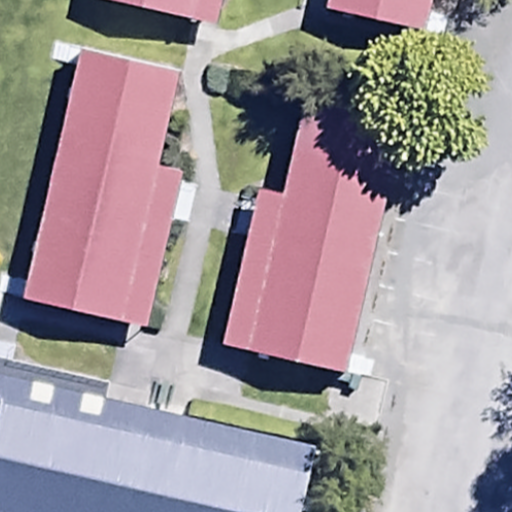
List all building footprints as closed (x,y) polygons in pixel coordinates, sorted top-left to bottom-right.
[(111,0),(217,24),(222,0),(111,0)] [(431,0),(329,0),(328,9),(425,30),(431,0)] [(179,71),(82,48),(23,298),(146,326),(183,169),(158,163),(179,71)] [(404,127),(305,104),(284,194),(258,188),(222,344),(348,372),(404,127)] [(304,511),(320,445),(0,373),(0,511),(304,511)]
